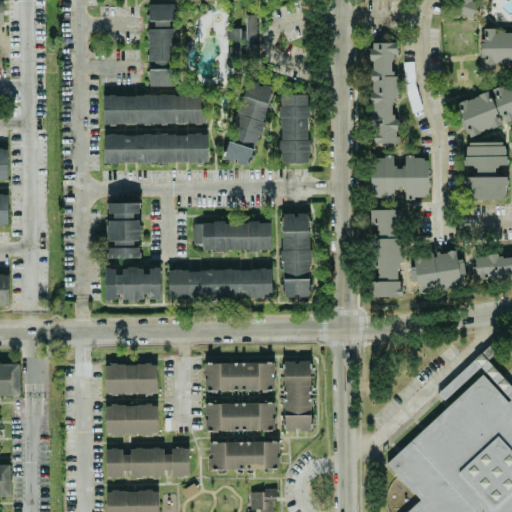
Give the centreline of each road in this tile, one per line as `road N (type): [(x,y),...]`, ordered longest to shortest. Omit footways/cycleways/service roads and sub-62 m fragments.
road 1 (residential): [(341,0),(344,329)]
road 2 (residential): [(344,329),(84,331)]
road 3 (residential): [(344,329),(346,511)]
road 4 (residential): [(511,310),(344,329)]
